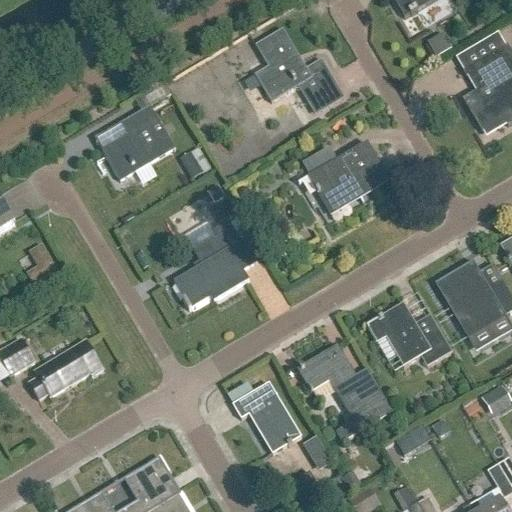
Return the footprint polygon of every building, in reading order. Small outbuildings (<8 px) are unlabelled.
[(442,0),(390,0),(399,13),(404,22),(411,19),(411,20),(418,16),(417,15),(428,8),(442,0)] [(304,108),(334,91),(319,64),(303,73),(280,34),(253,50),(265,71),(252,79),(267,106),(295,91),(304,108)] [(428,60),(443,53),(437,38),(422,45),(428,60)] [(508,130),(511,127),(511,100),(509,95),(511,93),(511,57),(508,50),(463,76),(469,88),(475,96),(463,104),(479,131),(500,118),(508,130)] [(117,186),(172,154),(148,112),(118,129),(125,140),(99,155),(117,186)] [(331,223),(391,187),(368,148),(308,183),(331,223)] [(192,153),(174,163),(186,184),(204,174),(192,153)] [(214,207),(225,200),(218,189),(207,195),(214,207)] [(0,234),(12,227),(0,207),(0,234)] [(211,234),(216,242),(193,256),(201,269),(172,286),(182,303),(180,304),(187,315),(210,302),(212,306),(246,285),(241,277),(260,266),(247,244),(241,248),(227,225),(211,234)] [(511,244),(501,251),(511,268),(511,244)] [(51,263),(38,271),(27,278),(34,291),(58,276),(51,263)] [(452,311),(462,327),(470,341),(503,322),(511,316),(511,299),(507,292),(494,300),(474,267),(444,285),(439,288),(452,311)] [(427,371),(451,356),(438,333),(423,341),(404,308),(368,330),(377,347),(385,342),(403,372),(421,362),(427,371)] [(0,364),(10,382),(34,368),(21,345),(0,357),(0,364)] [(91,383),(102,376),(85,348),(35,377),(39,384),(30,389),(40,406),(49,400),(51,403),(89,380),(91,383)] [(335,436),(342,447),(392,418),(365,374),(356,380),(338,351),(299,374),(312,397),(330,387),(353,425),(335,436)] [(272,459),(300,442),(269,390),(233,411),(241,424),(248,420),(272,459)] [(492,419),(511,407),(501,390),(481,401),(492,419)] [(315,473),(324,467),(309,445),(300,451),(315,473)] [(188,511),(181,499),(182,498),(160,462),(124,484),(137,506),(127,511),(111,511),(102,497),(77,511),(188,511)] [(511,471),(507,464),(497,470),(511,494),(511,471)] [(511,498),(511,494),(497,470),(487,476),(503,503),(511,498)] [(350,497),(362,490),(353,476),(341,483),(350,497)] [(307,506),(321,498),(308,477),(294,486),(307,506)] [(351,511),(377,511),(380,510),(369,492),(348,505),(351,511)] [(433,511),(427,502),(416,509),(418,511),(433,511)]
